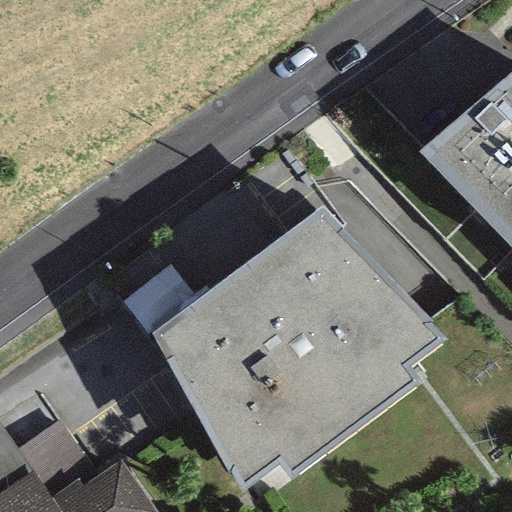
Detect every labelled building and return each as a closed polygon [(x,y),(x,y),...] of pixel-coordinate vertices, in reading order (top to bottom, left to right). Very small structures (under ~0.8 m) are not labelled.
[(511,226),(511,55),(419,134),(511,226)] [(150,313),(241,463),(278,435),(289,451),(417,354),(406,339),(445,307),(323,184),(150,313)] [(93,469),(57,418),(18,444),(33,463),(51,489),(79,469),(84,476),(93,469)] [(0,511),(0,485),(33,463),(18,444),(0,420),(0,511)] [(0,485),(0,511),(160,511),(119,452),(93,469),(84,476),(79,469),(51,489),(33,463),(0,485)]
